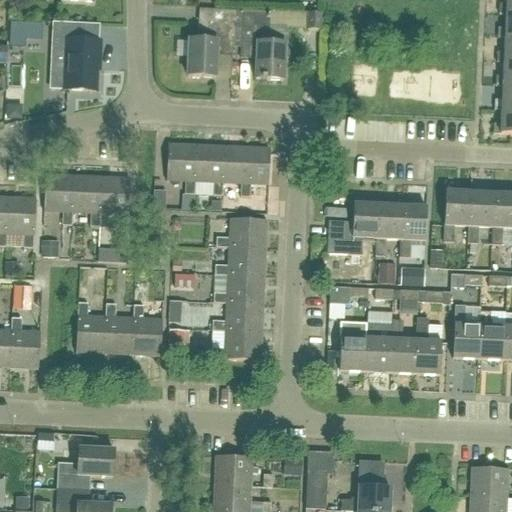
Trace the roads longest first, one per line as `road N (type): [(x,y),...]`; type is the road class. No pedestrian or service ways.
road 1 (residential): [(0,412),(284,424)]
road 2 (residential): [(284,424),(301,150)]
road 3 (residential): [(284,424),(511,435)]
road 4 (residential): [(511,157),(301,150)]
road 5 (residential): [(301,150),(276,121),(135,113)]
road 6 (residential): [(135,113),(0,143)]
